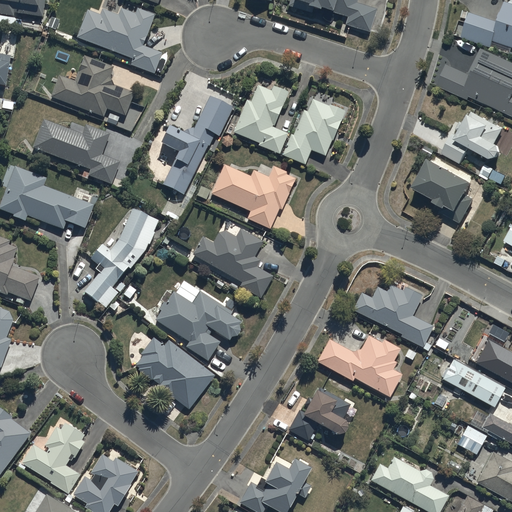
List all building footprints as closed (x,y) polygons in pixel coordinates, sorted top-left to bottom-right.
[(0,0),(0,16),(14,19),(15,15),(43,19),(45,0),(0,0)] [(287,0),(287,3),(311,10),(313,6),(319,8),(320,5),(345,13),(343,21),(369,29),(376,6),(357,0),(287,0)] [(502,0),(496,18),(468,8),(458,34),(489,45),(492,37),(511,43),(511,0),(502,0)] [(101,18),(88,13),(78,41),(134,62),(132,68),(155,77),(163,56),(144,49),(156,18),(138,11),(136,17),(122,11),(119,18),(103,12),(101,18)] [(468,70),(446,61),(436,83),(467,97),(469,93),(481,99),(511,112),(511,58),(480,44),(468,70)] [(0,92),(8,94),(12,70),(11,70),(13,59),(0,56),(0,92)] [(75,84),(60,78),(51,101),(105,122),(108,112),(126,119),(135,96),(116,89),(111,80),(115,70),(85,58),(75,84)] [(246,96),(232,129),(258,140),(257,142),(278,151),(287,130),(271,123),(271,122),(273,123),(287,88),(272,82),(270,87),(256,81),(250,98),(246,96)] [(232,103),(209,92),(193,125),(183,127),(167,119),(159,135),(178,144),(175,151),(177,153),(164,181),(182,190),(206,141),(208,142),(213,131),(217,133),(232,103)] [(292,132),(290,131),(281,152),(304,162),(310,147),(324,153),(330,138),(332,138),(344,108),(329,101),(328,103),(311,96),(306,108),(303,107),(292,132)] [(454,131),(453,130),(441,150),(459,160),(469,141),(489,152),(495,150),(498,145),(497,138),(495,137),(502,125),(470,108),(469,109),(467,108),(454,131)] [(83,138),(45,123),(34,151),(92,173),(89,180),(113,189),(122,166),(103,158),(111,137),(87,128),(83,138)] [(470,175),(427,152),(411,180),(433,192),(432,195),(443,201),(439,208),(460,220),(473,195),(462,189),(470,175)] [(250,173),(223,161),(210,191),(249,208),(246,216),(269,226),(278,206),(281,207),(295,175),(286,171),(287,169),(272,163),(268,174),(253,167),(250,173)] [(47,180),(9,164),(1,185),(7,187),(0,205),(0,210),(13,216),(12,218),(25,223),(27,217),(64,230),(66,223),(85,230),(94,206),(44,188),(47,180)] [(119,241),(111,235),(90,260),(98,267),(95,271),(100,275),(85,293),(97,305),(98,303),(106,310),(118,295),(112,289),(128,268),(131,270),(131,269),(132,269),(132,268),(133,268),(133,267),(134,267),(134,266),(135,266),(135,265),(136,264),(137,263),(137,262),(138,262),(138,261),(139,261),(139,260),(140,259),(140,258),(141,258),(141,257),(141,256),(142,256),(142,255),(143,255),(143,254),(144,253),(144,252),(145,251),(145,250),(146,250),(146,249),(146,248),(147,248),(147,247),(147,246),(148,246),(148,245),(150,246),(150,245),(151,245),(151,244),(151,243),(152,243),(152,242),(152,241),(153,241),(153,240),(153,239),(153,238),(154,237),(154,236),(154,235),(154,234),(154,233),(153,233),(159,221),(133,211),(119,241)] [(212,239),(202,234),(192,252),(241,279),(239,284),(259,295),(272,273),(256,264),(259,257),(254,254),(262,238),(239,225),(235,234),(225,228),(218,230),(212,239)] [(0,238),(0,294),(6,296),(7,293),(31,303),(40,279),(12,268),(14,261),(13,260),(17,250),(8,247),(10,242),(0,238)] [(371,295),(360,289),(351,307),(401,332),(400,334),(422,345),(433,323),(411,313),(422,293),(404,284),(402,288),(389,281),(386,288),(376,283),(371,295)] [(158,306),(160,307),(154,317),(187,339),(184,344),(207,359),(220,339),(209,331),(212,327),(228,337),(230,333),(235,332),(239,327),(238,321),(240,318),(237,316),(239,314),(199,288),(191,300),(173,289),(165,300),(163,299),(158,306)] [(0,369),(11,341),(7,339),(13,323),(10,314),(1,309),(0,309),(0,369)] [(351,349),(329,336),(316,359),(352,378),(353,375),(389,394),(401,371),(393,366),(397,359),(394,357),(400,346),(383,336),(381,339),(368,332),(360,346),(351,349)] [(163,343),(153,335),(139,352),(142,354),(135,363),(138,365),(136,366),(151,377),(158,382),(157,383),(171,395),(172,394),(188,406),(214,373),(168,337),(163,343)] [(505,389),(488,380),(453,361),(442,381),(494,409),(505,389)] [(351,407),(320,389),(312,401),(308,399),(304,407),(307,409),(304,415),(298,412),(288,431),(309,442),(317,426),(339,437),(345,436),(348,430),(346,423),(342,421),(351,407)] [(0,475),(31,435),(11,420),(12,419),(0,409),(0,475)] [(490,414),(481,429),(511,446),(511,424),(511,426),(490,414)] [(46,454),(34,447),(23,464),(56,483),(54,486),(68,494),(81,476),(66,467),(70,461),(71,462),(73,460),(74,461),(84,443),(82,442),(85,436),(65,424),(61,431),(56,428),(46,446),(50,448),(46,454)] [(466,427),(456,446),(476,456),(486,437),(466,427)] [(511,463),(492,453),(476,484),(511,502),(511,463)] [(91,482),(84,478),(73,497),(86,505),(84,508),(89,511),(109,511),(114,505),(118,508),(131,487),(130,486),(138,474),(115,460),(113,463),(102,456),(91,474),(95,477),(91,482)] [(433,472),(425,469),(418,471),(394,459),(387,469),(379,465),(370,482),(426,511),(425,511),(441,511),(449,497),(430,487),(434,480),(433,472)] [(263,511),(266,507),(276,511),(289,511),(298,496),(305,500),(312,488),(305,484),(313,470),(295,461),(290,471),(277,464),(267,483),(261,480),(258,486),(251,483),(240,504),(254,511),(263,511)] [(37,511),(70,511),(72,510),(58,501),(56,504),(47,497),(37,511)] [(466,497),(458,511),(492,511),(493,511),(466,497)]
